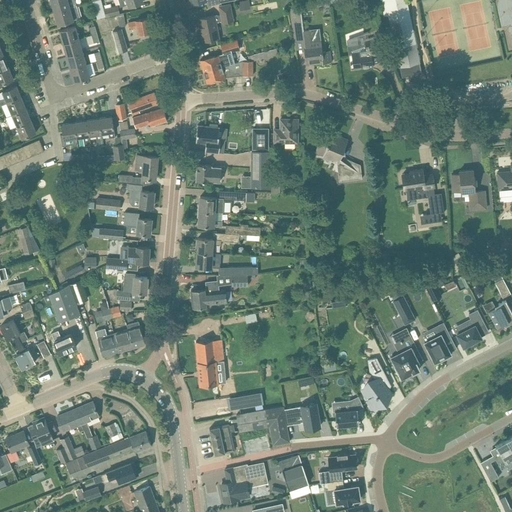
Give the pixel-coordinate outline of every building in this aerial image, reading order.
[(50,0),(54,12),(76,6),(76,5),(70,7),(67,0),(50,0)] [(104,9),(101,0),(92,0),(97,19),(106,17),(104,9)] [(248,0),(245,0),(237,2),(239,11),(250,9),(248,0)] [(415,43),(406,0),(380,0),(384,16),(389,15),(402,77),(421,73),(415,43)] [(214,15),(208,17),(198,19),(202,41),(219,38),(216,22),(222,21),(222,23),(234,21),(230,4),(219,7),(221,15),(214,16),(214,15)] [(76,6),(54,12),(57,24),(80,18),(80,16),(81,16),(79,6),(77,7),(76,6)] [(104,9),(106,17),(120,14),(118,6),(104,9)] [(295,41),(304,40),(311,39),(310,30),(304,31),(301,7),(290,8),(295,41)] [(117,15),(120,27),(126,25),(123,13),(117,15)] [(136,21),(128,22),(129,29),(137,28),(138,35),(150,33),(147,18),(136,20),(136,21)] [(59,30),(63,43),(79,38),(75,26),(59,30)] [(113,31),(119,53),(127,50),(121,29),(113,31)] [(347,39),(363,33),(362,29),(346,35),(347,39)] [(375,55),(374,52),(380,50),(381,53),(382,52),(376,36),(365,40),(358,43),(359,50),(351,52),(353,66),(361,65),(362,68),(373,66),(372,56),(375,55)] [(63,43),(66,56),(82,51),(79,38),(63,43)] [(311,39),(304,40),(305,48),(304,48),(306,61),(309,60),(310,64),(330,61),(329,50),(322,51),(321,45),(312,46),(311,39)] [(240,49),(237,40),(221,45),(224,54),(240,49)] [(222,67),(203,72),(206,83),(225,78),(225,77),(243,75),(253,75),(252,61),(278,54),(276,48),(238,59),(238,62),(231,64),(222,66),(222,67)] [(66,56),(70,68),(86,64),(82,51),(66,56)] [(0,70),(8,67),(4,55),(0,56),(0,70)] [(200,60),(203,72),(222,67),(222,66),(231,64),(229,58),(220,61),(219,55),(200,60)] [(86,64),(70,68),(74,81),(90,76),(86,64)] [(8,67),(0,70),(0,84),(4,83),(13,79),(8,67)] [(0,106),(7,103),(21,97),(16,85),(2,91),(5,98),(0,99),(0,106)] [(157,103),(154,93),(128,102),(132,115),(139,112),(139,110),(157,103)] [(7,103),(12,114),(26,108),(21,97),(7,103)] [(116,105),(117,115),(118,120),(126,119),(124,104),(116,105)] [(12,114),(17,126),(31,120),(26,108),(12,114)] [(132,117),(135,127),(136,128),(149,124),(150,125),(167,120),(163,108),(132,117)] [(112,116),(99,118),(102,134),(108,133),(109,138),(115,137),(112,116)] [(99,118),(86,120),(89,136),(95,135),(97,144),(103,143),(102,134),(99,118)] [(280,131),(274,131),(274,142),(297,143),(298,119),(280,119),(280,131)] [(31,120),(17,126),(22,138),(36,132),(31,120)] [(74,122),(76,138),(83,137),(85,146),(90,145),(89,136),(86,120),(74,122)] [(123,144),(124,149),(128,148),(126,138),(135,137),(134,128),(128,129),(127,121),(119,122),(120,130),(121,139),(122,139),(122,144),(123,144)] [(64,140),(76,138),(74,122),(61,124),(64,140)] [(206,152),(218,153),(218,152),(223,153),(224,138),(218,138),(219,127),(217,127),(217,124),(210,124),(210,126),(197,125),(196,142),(206,143),(205,151),(206,151),(206,152)] [(253,128),(253,148),(268,149),(268,129),(253,128)] [(320,144),(319,144),(315,154),(337,163),(339,181),(354,180),(352,161),(340,156),(342,154),(345,153),(344,147),(347,140),(332,134),(328,143),(320,144)] [(44,151),(39,139),(34,142),(38,153),(44,151)] [(33,155),(38,153),(34,142),(28,144),(33,155)] [(33,155),(28,144),(22,146),(27,158),(33,155)] [(105,156),(106,160),(115,160),(125,158),(124,149),(123,144),(122,144),(113,146),(114,155),(105,155),(105,156)] [(27,158),(22,146),(17,149),(22,160),(27,158)] [(22,160),(17,149),(11,151),(16,162),(22,160)] [(16,162),(11,151),(6,153),(10,165),(16,162)] [(251,151),(251,161),(251,187),(270,187),(270,151),(251,151)] [(5,167),(10,165),(6,153),(0,156),(5,167)] [(142,178),(145,179),(155,179),(157,156),(136,154),(135,169),(143,170),(142,178)] [(220,174),(221,166),(211,165),(197,164),(196,181),(210,182),(220,182),(220,174)] [(415,172),(402,174),(404,188),(406,188),(407,198),(431,195),(433,214),(444,212),(441,192),(435,193),(434,187),(434,186),(433,174),(423,176),(422,169),(414,170),(415,172)] [(451,174),(452,184),(453,192),(461,191),(461,193),(468,192),(470,210),(486,209),(484,190),(475,191),(474,183),(476,183),(475,177),(474,177),(473,169),(459,171),(459,174),(451,174)] [(497,172),(499,190),(511,188),(511,169),(511,171),(497,172)] [(131,183),(140,184),(140,178),(133,177),(133,176),(119,174),(118,182),(132,183),(131,183)] [(280,193),(280,179),(271,179),(271,193),(280,193)] [(132,205),(152,207),(154,191),(141,190),(142,185),(140,184),(131,183),(127,183),(127,188),(128,190),(130,190),(129,198),(130,198),(129,202),(132,205)] [(231,199),(246,200),(246,201),(254,202),(255,193),(246,192),(232,191),(231,199)] [(223,212),(224,203),(223,203),(223,198),(215,197),(200,196),(199,211),(214,212),(223,212)] [(97,197),(96,207),(119,210),(120,200),(97,197)] [(214,212),(199,211),(198,225),(213,226),(222,226),(222,221),(214,220),(214,212)] [(124,212),(123,225),(126,225),(135,226),(135,232),(136,232),(136,233),(150,235),(151,218),(138,217),(139,213),(124,212)] [(260,235),(261,227),(248,226),(248,224),(240,223),(240,226),(226,225),(225,233),(247,234),(260,235)] [(123,230),(90,227),(91,236),(122,239),(123,230)] [(247,240),(247,234),(225,233),(224,241),(239,242),(239,240),(247,240)] [(21,239),(25,254),(33,252),(29,237),(21,239)] [(198,238),(197,252),(211,253),(212,244),(220,245),(221,239),(198,238)] [(121,246),(121,258),(128,259),(128,262),(148,263),(149,247),(121,246)] [(220,268),(221,253),(211,253),(197,252),(196,266),(220,268)] [(389,254),(380,255),(382,269),(391,268),(389,254)] [(461,255),(454,259),(460,269),(467,265),(461,255)] [(106,268),(127,269),(128,259),(107,257),(106,268)] [(85,260),(85,268),(97,269),(97,260),(85,260)] [(253,266),(228,267),(228,275),(245,275),(253,274),(253,266)] [(124,273),(123,291),(130,291),(146,293),(147,277),(133,276),(133,274),(124,273)] [(232,275),(232,286),(247,286),(247,275),(232,275)] [(43,282),(49,294),(58,289),(52,277),(43,282)] [(434,278),(424,282),(433,299),(442,295),(434,278)] [(496,282),(495,282),(502,297),(510,293),(503,278),(496,282)] [(80,280),(70,284),(76,303),(87,299),(80,280)] [(191,290),(193,308),(208,306),(208,304),(228,301),(227,290),(219,290),(218,280),(206,281),(206,288),(191,290)] [(8,285),(10,293),(25,289),(23,281),(8,285)] [(69,283),(49,294),(59,321),(80,314),(76,303),(70,284),(69,283)] [(397,283),(386,285),(393,300),(401,316),(411,311),(403,295),(397,283)] [(113,290),(116,298),(130,299),(130,291),(118,290),(118,288),(113,288),(113,290)] [(0,316),(3,315),(3,314),(9,313),(7,307),(12,306),(8,293),(0,295),(0,316)] [(105,320),(112,318),(109,308),(105,293),(103,294),(104,304),(100,305),(105,320)] [(121,309),(132,310),(134,302),(123,300),(121,309)] [(488,312),(496,327),(504,323),(505,325),(511,321),(511,312),(505,300),(495,306),(496,308),(488,312)] [(22,312),(32,308),(30,302),(20,305),(22,312)] [(119,306),(109,308),(112,318),(122,315),(119,306)] [(35,316),(32,308),(22,312),(25,319),(35,316)] [(456,333),(462,346),(463,345),(464,347),(470,343),(470,342),(481,336),(476,327),(484,322),(477,308),(469,313),(474,323),(456,333)] [(12,337),(16,345),(21,343),(21,342),(27,340),(23,332),(20,333),(14,319),(0,326),(7,340),(12,337)] [(75,321),(67,322),(69,333),(77,331),(75,321)] [(128,329),(133,347),(145,344),(138,321),(127,325),(128,329)] [(424,342),(428,349),(431,354),(429,355),(433,365),(444,359),(443,357),(449,354),(451,353),(450,352),(445,342),(452,338),(444,322),(435,327),(439,335),(426,341),(425,341),(424,342)] [(391,356),(395,363),(393,364),(397,371),(399,370),(402,377),(412,372),(413,372),(419,369),(420,369),(416,362),(423,359),(407,327),(397,332),(406,349),(391,356)] [(118,352),(113,334),(107,336),(105,328),(95,331),(100,347),(102,356),(118,352)] [(128,329),(113,334),(118,352),(133,347),(128,329)] [(61,337),(58,330),(51,333),(60,353),(76,346),(70,333),(61,337)] [(222,339),(196,341),(198,363),(200,385),(226,382),(225,370),(217,371),(216,361),(224,361),(222,339)] [(44,340),(37,344),(44,357),(51,354),(44,340)] [(21,343),(16,345),(20,352),(15,355),(22,369),(35,362),(28,349),(25,350),(21,343)] [(390,385),(376,358),(368,359),(370,370),(375,377),(374,378),(378,382),(364,392),(369,400),(368,401),(375,412),(383,403),(382,401),(389,396),(386,393),(390,385)] [(261,393),(236,398),(239,409),(263,405),(261,393)] [(350,409),(335,411),(336,418),(335,418),(336,419),(336,426),(345,425),(350,425),(359,424),(358,417),(358,415),(357,411),(364,408),(358,396),(349,400),(350,409)] [(81,423),(87,438),(88,438),(93,450),(101,447),(97,435),(92,437),(90,431),(90,430),(86,421),(98,416),(93,401),(75,409),(81,423)] [(299,406),(284,408),(287,425),(301,422),(304,421),(306,429),(319,427),(315,403),(302,405),(302,406),(299,407),(299,406)] [(274,407),(236,414),(239,431),(260,427),(270,425),(273,444),(290,442),(287,425),(284,408),(284,405),(274,407)] [(86,439),(87,438),(81,423),(75,409),(57,416),(63,431),(76,425),(79,432),(83,430),(86,439)] [(42,445),(54,440),(48,426),(44,417),(32,422),(35,429),(31,431),(30,430),(29,430),(33,440),(36,448),(42,445)] [(106,426),(110,436),(107,437),(109,441),(108,441),(109,443),(122,438),(117,425),(115,426),(113,423),(106,426)] [(229,424),(209,428),(215,454),(234,450),(230,432),(235,431),(233,424),(229,425),(229,424)] [(6,454),(10,462),(19,458),(16,450),(29,444),(24,430),(6,438),(11,452),(6,454)] [(146,430),(137,434),(84,454),(88,465),(107,458),(106,456),(116,453),(117,455),(134,449),(135,452),(152,446),(146,430)] [(61,439),(64,446),(69,459),(76,456),(68,436),(61,439)] [(511,466),(511,449),(506,439),(495,445),(501,456),(495,459),(501,469),(507,466),(508,469),(511,466)] [(42,462),(35,445),(28,448),(35,465),(42,462)] [(69,459),(64,446),(57,449),(62,462),(69,459)] [(0,467),(2,473),(13,469),(10,462),(6,454),(2,455),(0,451),(0,467)] [(299,454),(280,460),(289,489),(308,482),(299,454)] [(330,470),(319,471),(320,483),(323,483),(343,479),(342,470),(357,468),(355,454),(347,455),(346,454),(337,455),(337,456),(328,457),(330,470)] [(488,458),(480,462),(490,481),(498,477),(488,458)] [(134,462),(101,474),(93,477),(96,484),(103,481),(104,483),(110,481),(110,479),(117,476),(119,482),(139,475),(134,462)] [(228,482),(222,483),(225,501),(235,499),(239,498),(249,496),(247,487),(268,483),(266,475),(263,462),(247,466),(247,463),(225,468),(228,482)] [(33,474),(35,480),(47,476),(45,470),(33,474)] [(343,479),(323,483),(324,491),(334,489),(336,503),(343,501),(344,502),(352,501),(351,500),(360,499),(358,485),(344,487),(343,479)] [(82,492),(86,500),(101,494),(98,486),(82,492)] [(158,511),(149,486),(140,490),(134,492),(141,511),(158,511)] [(271,493),(282,495),(284,495),(285,490),(283,489),(284,488),(273,486),(271,493)] [(505,496),(499,499),(505,511),(510,508),(505,496)] [(284,511),(282,503),(252,509),(252,511),(284,511)]
